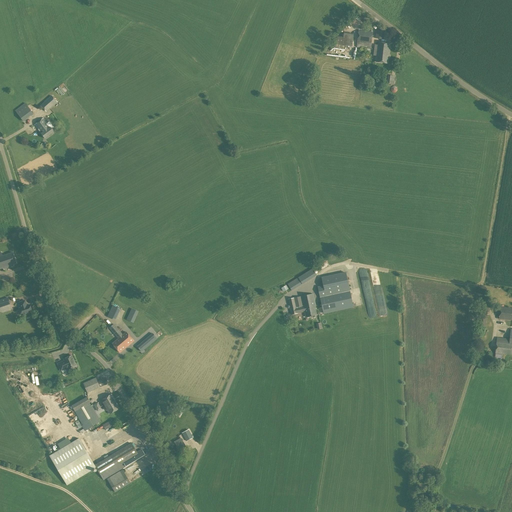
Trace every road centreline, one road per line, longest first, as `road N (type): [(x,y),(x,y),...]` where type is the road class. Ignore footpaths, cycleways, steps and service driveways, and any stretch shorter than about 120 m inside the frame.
road 1 (unclassified): [(191,511),(105,364),(60,324),(0,139)]
road 2 (unknown): [(181,495),(232,368),(280,300),(336,266),(350,269),(355,289)]
road 3 (unknown): [(413,511),(440,464),(469,375),(492,344),(489,315)]
road 4 (track): [(509,113),(480,288),(488,303)]
road 5 (unclassified): [(511,114),(355,0)]
